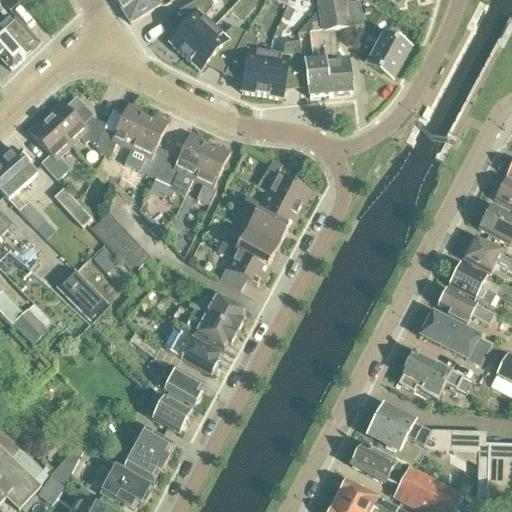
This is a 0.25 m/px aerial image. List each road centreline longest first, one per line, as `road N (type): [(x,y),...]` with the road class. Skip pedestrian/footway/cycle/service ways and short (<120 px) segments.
road 1 (residential): [(511,105),(494,120),(287,511)]
road 2 (residential): [(330,158),(343,203),(178,511)]
road 3 (residential): [(104,34),(132,73),(189,105),(246,131),(300,138),(330,158)]
road 4 (residential): [(330,158),(388,133),(414,104),(455,0)]
road 5 (unknown): [(358,378),(423,410),(511,423)]
road 6 (residential): [(0,124),(104,34)]
